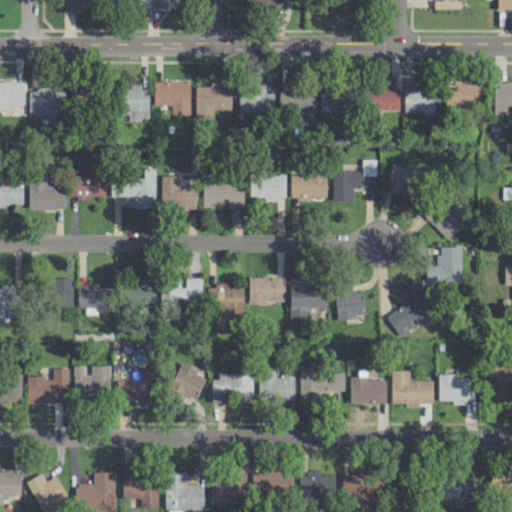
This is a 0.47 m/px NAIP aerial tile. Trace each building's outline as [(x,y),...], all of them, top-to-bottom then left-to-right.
[(0,80),(0,105),(24,105),(23,80),(0,80)] [(169,114),(188,113),(188,80),(152,80),(152,104),(169,104),(169,114)] [(479,83),(466,83),(466,80),(444,81),(445,107),(480,106),(479,83)] [(230,108),(231,83),(208,82),(208,85),(194,85),(193,117),(212,118),(212,108),(230,108)] [(264,83),(238,83),(238,111),(272,110),(272,92),(265,92),(264,83)] [(127,119),(148,118),(147,84),(118,85),(119,113),(127,113),(127,119)] [(398,109),(398,84),(364,85),(365,113),(379,113),(379,109),(398,109)] [(61,105),(62,86),(36,86),(36,90),(28,90),(27,114),(51,115),(52,105),(61,105)] [(402,88),(403,112),(439,111),(438,87),(402,88)] [(278,89),(277,113),(298,114),(297,123),(313,124),(315,90),(278,89)] [(319,111),(349,110),(348,89),(319,90),(319,111)] [(375,158),(360,158),(360,170),(331,169),(330,199),(352,200),(352,187),(375,187),(375,158)] [(393,182),(390,190),(413,198),(422,171),(391,161),(385,179),(393,182)] [(104,195),(103,170),(85,170),(85,166),(68,166),(69,198),(90,198),(90,196),(104,195)] [(109,195),(133,195),(132,206),(154,207),(154,168),(143,167),(142,178),(109,178),(109,195)] [(27,207),(63,207),(63,184),(46,184),(46,173),(27,173),(27,207)] [(284,173),(248,173),(249,196),(263,196),(263,199),(284,198),(284,173)] [(289,173),(289,196),(325,197),(325,173),(289,173)] [(196,206),(196,183),(178,184),(178,174),(160,175),(160,206),(196,206)] [(0,180),(0,205),(7,205),(7,203),(22,203),(22,181),(0,180)] [(423,214),(446,239),(467,219),(444,195),(423,214)] [(460,282),(459,245),(436,246),(437,264),(424,264),(425,283),(460,282)] [(184,277),(184,286),(179,286),(179,277),(160,277),(160,305),(200,304),(200,276),(184,277)] [(247,302),(283,301),(283,276),(247,276),(247,302)] [(70,277),(50,277),(50,306),(71,305),(70,277)] [(153,280),(121,281),(122,306),(154,305),(153,280)] [(287,283),(288,322),(309,321),(308,307),(324,306),(323,282),(287,283)] [(403,303),(384,315),(398,335),(415,324),(417,327),(434,315),(412,282),(396,292),(403,303)] [(0,319),(4,320),(4,310),(16,310),(16,283),(0,283),(0,319)] [(76,306),(84,307),(84,311),(109,312),(109,283),(76,283),(76,306)] [(242,311),(242,285),(227,285),(227,284),(207,283),(207,311),(242,311)] [(362,289),(351,291),(351,284),(333,286),(336,318),(365,315),(362,289)] [(511,382),(511,362),(511,363),(510,359),(484,366),(493,404),(511,399),(511,396),(509,384),(511,382)] [(203,377),(194,373),(196,368),(179,361),(165,392),(182,399),(184,393),(194,397),(203,377)] [(89,364),(89,373),(82,373),(82,364),(72,364),(72,393),(109,393),(109,364),(89,364)] [(67,367),(51,367),(51,376),(25,376),(25,401),(67,402),(67,367)] [(257,397),(293,397),(293,367),(282,367),(282,376),(275,376),(275,367),(257,367),(257,397)] [(132,378),(115,379),(116,403),(152,403),(151,369),(132,369),(132,378)] [(320,389),(343,389),(343,369),(298,370),(298,401),(320,401),(320,389)] [(348,375),(348,402),(385,401),(385,378),(366,379),(366,369),(357,370),(357,375),(348,375)] [(432,401),(432,378),(409,378),(409,369),(390,369),(390,402),(403,401),(403,405),(419,405),(419,401),(432,401)] [(210,378),(210,400),(251,401),(252,372),(217,371),(217,378),(210,378)] [(0,400),(20,401),(20,375),(0,374),(0,400)] [(436,374),(437,399),(452,399),(452,402),(474,401),(473,374),(436,374)] [(250,470),(250,492),(292,491),(291,469),(250,470)] [(0,503),(1,504),(2,495),(19,495),(20,471),(0,470),(0,503)] [(112,470),(91,470),(92,483),(74,483),(75,509),(113,509),(112,470)] [(202,509),(202,482),(184,483),(184,470),(163,471),(164,511),(181,511),(182,509),(202,509)] [(209,504),(239,503),(239,491),(245,491),(244,470),(228,471),(228,477),(208,478),(209,504)] [(54,475),(45,480),(40,472),(25,480),(41,511),(45,511),(68,500),(54,475)] [(297,473),(297,496),(335,495),(334,475),(314,475),(314,472),(297,473)] [(340,496),(364,497),(364,504),(379,504),(381,473),(341,472),(340,496)] [(434,499),(472,500),(473,475),(435,474),(434,499)] [(139,507),(157,507),(156,475),(120,476),(121,498),(138,497),(139,507)]
